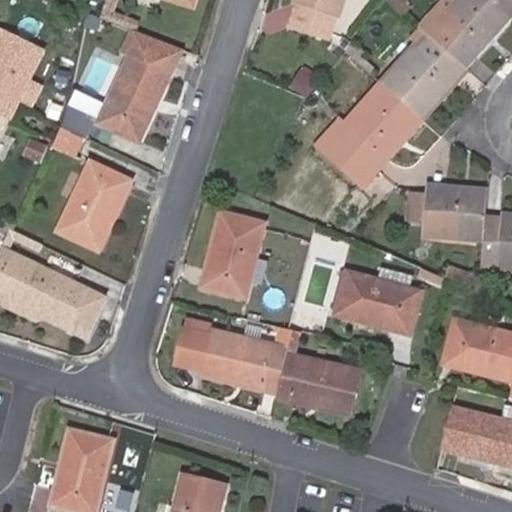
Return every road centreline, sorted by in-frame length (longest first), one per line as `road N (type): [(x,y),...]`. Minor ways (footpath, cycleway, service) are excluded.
road 1 (residential): [(121,394),(244,0)]
road 2 (residential): [(121,394),(292,447)]
road 3 (residential): [(381,475),(497,511)]
